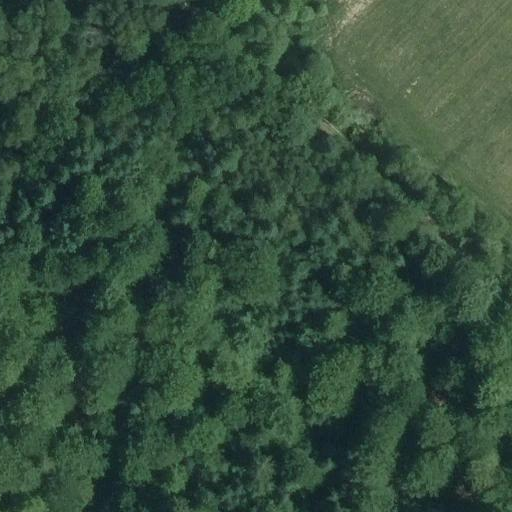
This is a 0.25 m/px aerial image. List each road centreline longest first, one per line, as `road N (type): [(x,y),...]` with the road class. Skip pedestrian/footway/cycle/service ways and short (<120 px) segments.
road 1 (track): [(88,511),(214,16)]
road 2 (track): [(201,6),(511,296)]
road 3 (track): [(201,6),(0,167)]
